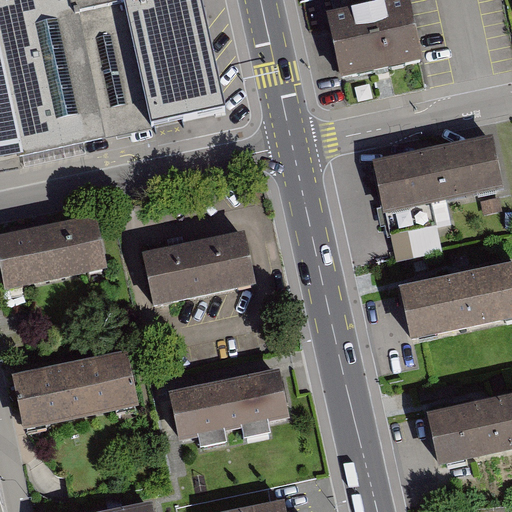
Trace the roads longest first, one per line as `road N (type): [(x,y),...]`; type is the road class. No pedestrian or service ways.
road 1 (primary): [(293,147),(373,511)]
road 2 (unclassified): [(0,208),(293,147)]
road 3 (residential): [(293,147),(511,102)]
road 4 (primary): [(258,0),(293,147)]
